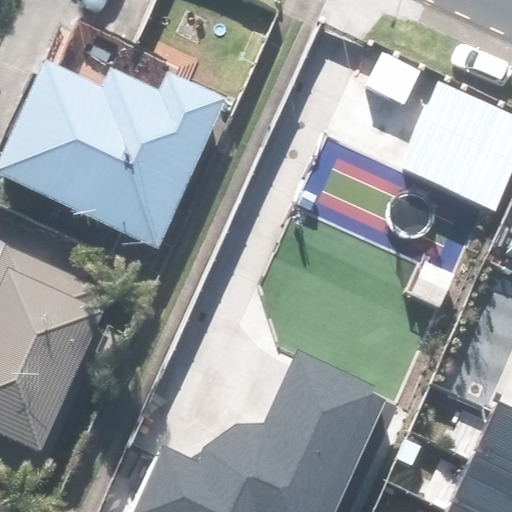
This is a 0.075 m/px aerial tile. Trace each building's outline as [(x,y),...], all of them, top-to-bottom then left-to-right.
[(54,59),(2,175),(164,249),(231,100),(109,45),(94,77),(54,59)] [(89,280),(10,247),(0,270),(0,476),(42,494),(52,470),(45,467),(113,304),(84,292),(89,280)] [(325,511),(379,393),(288,352),(256,423),(235,423),(222,423),(201,441),(188,462),(152,445),(121,511),(325,511)] [(511,473),(511,414),(484,402),(463,453),(511,473)] [(463,511),(511,511),(511,473),(463,453),(442,503),(463,511)] [(463,511),(442,503),(438,511),(463,511)]
